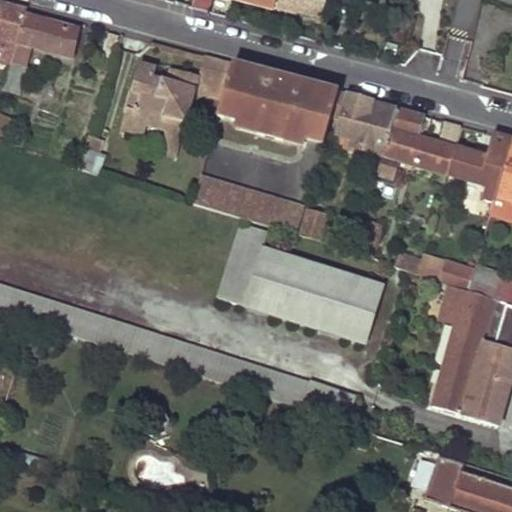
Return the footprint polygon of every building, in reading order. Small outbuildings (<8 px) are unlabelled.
[(191,0),(189,10),(207,14),(209,0),(232,0),(271,10),(271,8),(293,13),(294,11),(319,17),(323,0),(191,0)] [(0,3),(0,62),(8,65),(9,61),(23,17),(26,10),(9,5),(0,3)] [(23,17),(9,61),(24,66),(33,48),(68,58),(77,33),(23,17)] [(106,32),(99,56),(111,60),(120,35),(106,32)] [(125,109),(119,130),(141,137),(147,122),(162,127),(181,132),(182,133),(195,91),(223,100),(233,66),(205,59),(198,80),(177,73),(173,85),(154,79),(157,70),(140,64),(130,93),(141,97),(136,113),(125,109)] [(296,83),(233,66),(223,100),(217,116),(257,127),(255,134),(283,141),(285,135),(321,144),(330,116),(336,94),(296,83)] [(130,93),(125,109),(136,113),(141,97),(130,93)] [(336,94),(330,116),(345,121),(340,135),(353,139),(350,146),(381,157),(397,111),(363,101),(336,94)] [(381,157),(375,176),(392,181),(398,162),(446,177),(455,149),(461,128),(445,124),(438,143),(416,138),(422,118),(397,111),(381,157)] [(181,132),(162,127),(164,157),(173,160),(181,132)] [(88,134),(75,172),(93,177),(101,155),(98,154),(102,139),(88,134)] [(340,135),(338,142),(350,146),(353,139),(340,135)] [(455,149),(446,177),(485,190),(483,197),(494,201),(494,199),(511,142),(492,137),(485,158),(455,149)] [(511,142),(494,199),(507,202),(502,218),(511,220),(511,142)] [(199,176),(189,208),(292,240),(302,207),(199,176)] [(494,199),(494,201),(490,214),(502,218),(507,202),(494,199)] [(295,241),(317,249),(326,221),(320,219),(321,216),(304,210),(295,241)] [(238,228),(215,299),(361,346),(379,291),(260,253),(264,237),(238,228)] [(378,236),(360,230),(350,259),(368,265),(378,236)] [(386,264),(384,270),(411,279),(416,265),(394,258),(391,265),(386,264)] [(443,266),(435,286),(451,291),(465,296),(471,275),(443,266)] [(471,275),(465,296),(511,310),(511,279),(473,267),(471,275)] [(0,289),(0,317),(344,426),(354,397),(310,383),(309,386),(0,289)] [(451,291),(440,326),(455,330),(465,296),(451,291)] [(455,330),(432,408),(496,428),(511,383),(511,310),(465,296),(455,330)] [(147,416),(142,430),(153,438),(162,436),(167,422),(159,413),(147,416)] [(455,511),(511,511),(511,489),(433,466),(423,503),(455,511)]
